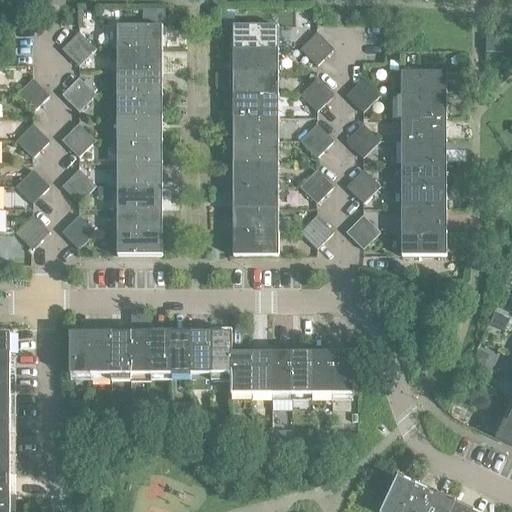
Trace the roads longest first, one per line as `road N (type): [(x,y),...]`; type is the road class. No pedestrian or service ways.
road 1 (residential): [(342,27),(344,315)]
road 2 (residential): [(344,315),(57,310)]
road 3 (residential): [(53,31),(57,310)]
road 4 (residential): [(511,494),(419,442),(381,339),(344,315)]
road 5 (residential): [(60,511),(40,309)]
